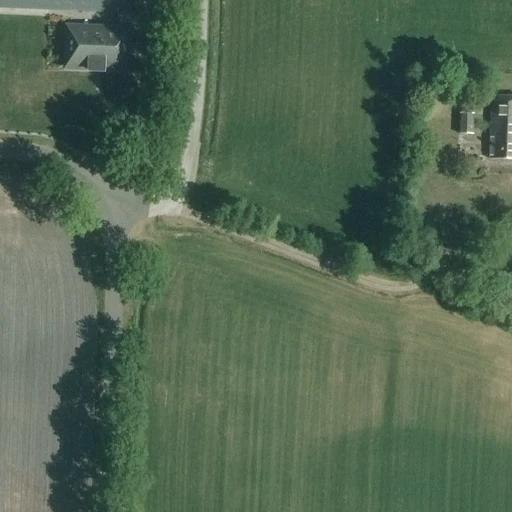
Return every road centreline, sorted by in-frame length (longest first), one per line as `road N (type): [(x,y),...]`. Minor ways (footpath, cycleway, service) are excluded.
road 1 (unclassified): [(104,511),(114,235),(104,200)]
road 2 (unclassified): [(104,200),(168,203),(186,177),(201,0)]
road 3 (track): [(168,203),(394,288)]
